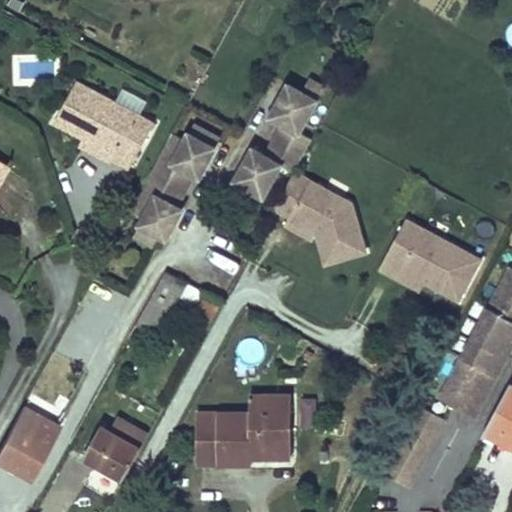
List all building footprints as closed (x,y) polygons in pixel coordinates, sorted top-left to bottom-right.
[(303,92),(319,101),(326,88),(310,79),(303,92)] [(52,129),(76,141),(113,161),(110,167),(128,177),(155,126),(76,85),(52,129)] [(303,92),(290,85),(272,117),(285,124),(267,156),(254,148),(236,181),(249,188),(265,197),(283,166),(294,172),(313,139),(301,132),(319,101),(303,92)] [(183,141),(209,156),(220,137),(193,123),(183,141)] [(183,141),(171,135),(130,210),(142,217),(139,223),(158,233),(165,237),(181,207),(175,205),(193,173),(198,176),(209,156),(183,141)] [(113,161),(76,141),(71,151),(108,171),(110,167),(113,161)] [(352,204),(294,172),(274,208),(289,217),(309,228),(311,224),(319,228),(317,232),(325,263),(365,253),(352,204)] [(265,197),(249,188),(242,202),(258,210),(265,197)] [(309,228),(289,217),(285,224),(313,239),(317,232),(319,228),(311,224),(309,228)] [(383,267),(401,277),(406,268),(428,281),(462,298),(483,258),(408,219),(383,267)] [(158,233),(139,223),(133,234),(152,244),(158,233)] [(262,261),(267,251),(259,246),(253,256),(262,261)] [(282,250),(275,261),(300,274),(306,263),(282,250)] [(424,289),(428,281),(406,268),(401,277),(424,289)] [(511,291),(511,289),(511,273),(506,270),(498,284),(511,291)] [(167,271),(137,324),(159,335),(189,283),(167,271)] [(448,409),(474,423),(511,352),(511,289),(511,291),(498,284),(442,387),(455,395),(448,409)] [(511,384),(511,385),(486,432),(502,441),(505,435),(511,438),(511,384)] [(434,402),(448,409),(455,395),(442,387),(434,402)] [(252,464),(252,458),(252,452),(292,452),(292,428),(284,428),(284,414),(291,414),(291,397),(250,397),(249,413),(196,413),(197,463),(252,464)] [(17,418),(0,448),(0,463),(31,481),(60,427),(23,406),(17,418)] [(301,412),(304,430),(318,428),(315,409),(301,412)] [(418,410),(381,477),(407,492),(444,424),(418,410)] [(119,416),(111,430),(141,447),(150,432),(119,416)] [(84,456),(124,478),(141,447),(111,430),(102,425),(84,456)] [(511,438),(505,435),(502,441),(511,445),(511,438)]
